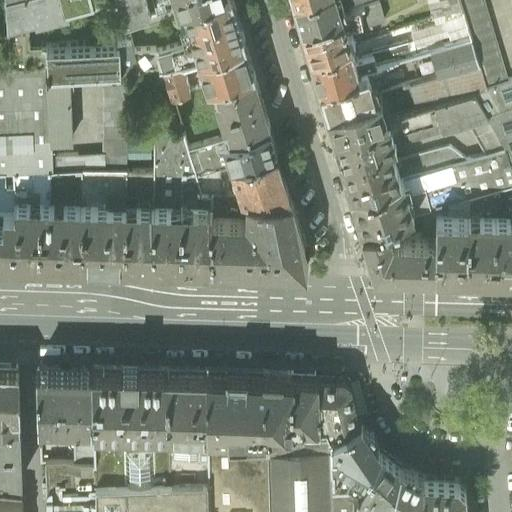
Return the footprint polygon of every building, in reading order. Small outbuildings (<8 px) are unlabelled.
[(119,0),(7,0),(10,69),(69,68),(104,67),(127,67),(163,66),(156,47),(144,49),(123,42),(28,45),(25,22),(97,0),(102,0),(108,18),(123,12),(119,0)] [(119,0),(123,12),(127,23),(147,14),(143,0),(119,0)] [(174,0),(152,0),(156,12),(176,5),(174,0)] [(233,0),(191,0),(182,3),(185,11),(178,14),(186,33),(194,30),(197,45),(186,47),(180,42),(156,47),(163,66),(196,55),(245,38),(233,0)] [(336,0),(294,0),(301,22),(341,11),(336,0)] [(301,22),(311,53),(353,42),(346,25),(359,21),(363,27),(386,20),(380,0),(341,11),(301,22)] [(461,0),(429,0),(435,18),(464,8),(461,0)] [(485,0),(461,0),(464,8),(473,37),(479,62),(488,88),(510,78),(485,0)] [(473,37),(433,50),(440,74),(479,62),(473,37)] [(206,84),(216,80),(254,69),(245,38),(196,55),(206,84)] [(353,42),(311,53),(319,82),(368,68),(379,65),(375,55),(356,62),(353,42)] [(196,55),(163,66),(172,94),(206,84),(196,55)] [(379,65),(368,68),(375,93),(382,92),(405,84),(398,60),(379,65)] [(468,122),(488,116),(477,93),(488,88),(479,62),(440,74),(411,83),(418,109),(434,104),(438,119),(441,129),(468,122)] [(104,67),(104,169),(126,168),(127,67),(104,67)] [(0,171),(73,170),(73,153),(55,155),(54,139),(71,139),(69,68),(10,69),(0,69),(0,171)] [(319,82),(327,108),(375,93),(368,68),(319,82)] [(228,118),(232,134),(270,122),(254,69),(216,80),(220,96),(217,103),(223,118),(228,118)] [(511,76),(510,78),(488,88),(477,93),(488,116),(502,110),(511,106),(511,76)] [(334,133),(390,117),(382,92),(375,93),(327,108),(334,133)] [(334,133),(341,157),(387,145),(388,135),(402,128),(438,119),(434,104),(418,109),(390,117),(334,133)] [(511,106),(502,110),(488,116),(505,145),(511,160),(511,106)] [(488,116),(468,122),(486,152),(505,145),(488,116)] [(388,135),(387,145),(392,144),(441,129),(438,119),(402,128),(388,135)] [(224,136),(233,162),(278,150),(270,122),(232,134),(224,136)] [(151,131),(150,168),(152,201),(180,201),(180,172),(193,170),(181,124),(151,131)] [(341,157),(351,192),(400,178),(397,165),(392,144),(387,145),(341,157)] [(400,178),(403,177),(453,163),(466,158),(449,144),(401,159),(401,165),(397,165),(400,178)] [(407,191),(413,211),(488,188),(511,180),(511,160),(505,145),(486,152),(466,158),(453,163),(457,177),(407,191)] [(233,162),(243,192),(289,188),(278,150),(233,162)] [(73,170),(0,171),(0,208),(14,209),(23,200),(38,200),(82,200),(124,201),(127,201),(126,168),(104,169),(73,170)] [(150,168),(126,168),(127,201),(152,201),(150,168)] [(211,190),(216,190),(212,168),(193,170),(198,191),(211,190)] [(198,191),(193,170),(180,172),(180,201),(211,201),(211,190),(198,191)] [(351,192),(361,226),(387,218),(403,214),(413,211),(407,191),(403,177),(400,178),(351,192)] [(511,180),(488,188),(488,211),(509,211),(511,211),(511,180)] [(211,212),(212,259),(300,262),(304,256),(308,251),(289,188),(243,192),(243,215),(211,212)] [(211,201),(211,212),(243,215),(243,192),(216,190),(211,190),(211,201)] [(0,208),(0,253),(39,255),(38,200),(23,200),(14,209),(0,208)] [(38,200),(39,255),(83,256),(82,200),(38,200)] [(82,200),(83,256),(124,257),(124,201),(82,200)] [(124,201),(124,257),(153,258),(152,201),(127,201),(124,201)] [(152,201),(153,258),(182,259),(180,201),(152,201)] [(211,201),(180,201),(182,259),(212,259),(211,212),(211,201)] [(436,209),(436,232),(436,268),(443,268),(462,269),(467,269),(469,212),(469,209),(436,209)] [(488,211),(469,212),(467,269),(493,270),(511,270),(511,211),(509,211),(488,211)] [(403,214),(387,218),(394,232),(407,232),(403,214)] [(420,267),(436,268),(436,232),(407,232),(394,232),(387,218),(361,226),(373,266),(390,266),(420,267)] [(18,365),(0,364),(0,406),(1,408),(20,409),(19,386),(18,365)] [(38,417),(39,432),(73,433),(74,459),(95,458),(92,366),(65,366),(36,365),(38,417)] [(97,366),(92,366),(95,458),(96,482),(126,482),(124,423),(122,367),(97,366)] [(129,367),(122,367),(124,423),(168,424),(166,368),(161,368),(129,367)] [(206,369),(166,368),(168,424),(207,425),(206,369)] [(250,371),(206,369),(207,425),(207,429),(227,428),(227,433),(248,432),(248,429),(263,429),(266,426),(266,422),(264,371),(250,371)] [(283,372),(264,371),(266,422),(291,421),(291,373),(283,372)] [(301,373),(291,373),(291,421),(297,421),(297,439),(318,438),(316,374),(301,373)] [(343,375),(316,374),(318,438),(330,437),(330,431),(359,420),(350,380),(346,378),(343,375)] [(20,417),(0,416),(0,455),(21,455),(20,417)] [(365,428),(359,420),(330,431),(330,437),(330,444),(331,444),(331,454),(339,458),(332,470),(333,490),(354,490),(379,448),(365,428)] [(291,421),(266,422),(266,426),(268,511),(354,511),(354,490),(333,490),(332,470),(339,458),(331,454),(331,444),(330,444),(330,437),(318,438),(297,439),(297,421),(291,421)] [(168,424),(124,423),(126,482),(153,481),(153,479),(170,478),(168,424)] [(207,425),(168,424),(170,478),(181,478),(181,468),(192,468),(193,479),(209,479),(207,429),(207,425)] [(268,511),(266,426),(263,429),(248,429),(248,432),(227,433),(227,428),(207,429),(209,479),(209,511),(268,511)] [(381,450),(379,448),(354,490),(354,511),(387,511),(387,506),(399,464),(388,455),(381,450)] [(0,475),(22,477),(21,455),(0,455),(0,475)] [(45,460),(47,511),(96,511),(96,482),(95,458),(74,459),(45,460)] [(411,470),(399,464),(387,506),(387,511),(422,511),(423,476),(420,474),(411,470)] [(440,477),(423,476),(422,511),(466,511),(464,486),(465,485),(457,477),(455,478),(440,477)] [(153,481),(126,482),(96,482),(96,511),(209,511),(209,479),(193,479),(182,480),(182,478),(181,478),(170,478),(153,479),(153,481)] [(0,511),(22,511),(22,501),(0,499),(0,511)]
